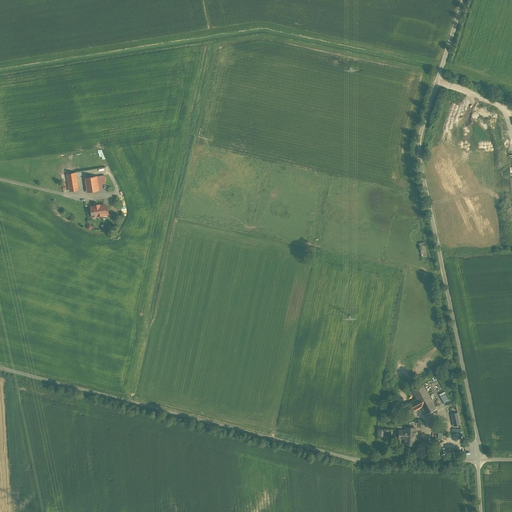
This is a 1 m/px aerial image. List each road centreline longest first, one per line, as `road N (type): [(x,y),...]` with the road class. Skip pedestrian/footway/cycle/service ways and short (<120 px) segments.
road 1 (unclassified): [(0,368),(357,460),(477,459)]
road 2 (unclassified): [(477,459),(420,147),(462,0)]
